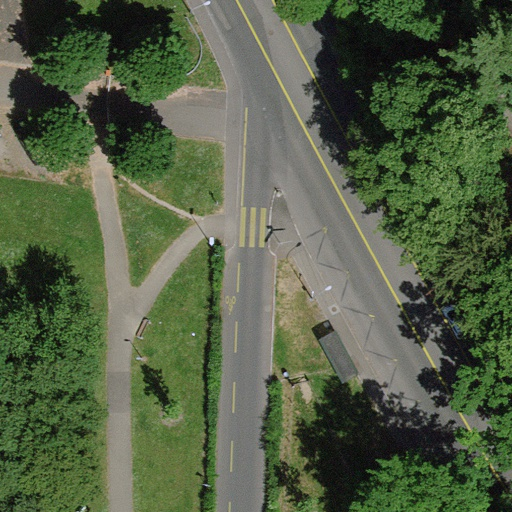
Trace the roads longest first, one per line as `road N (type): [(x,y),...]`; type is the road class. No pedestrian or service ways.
road 1 (tertiary): [(452,356),(261,0)]
road 2 (tertiary): [(452,356),(445,441),(412,511)]
